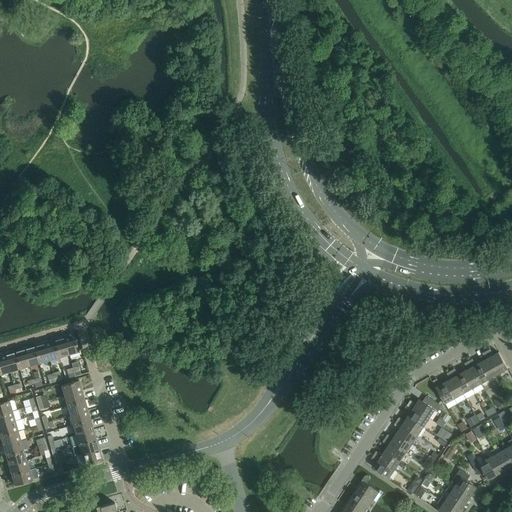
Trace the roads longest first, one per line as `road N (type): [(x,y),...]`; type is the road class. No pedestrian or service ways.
road 1 (secondary): [(262,0),(279,168),(315,230),(353,263)]
road 2 (residential): [(319,511),(409,378),(493,332),(505,346)]
road 3 (secondary): [(371,245),(318,186),(272,0)]
road 4 (track): [(511,155),(407,0)]
road 5 (tertiary): [(353,263),(293,349),(275,393)]
road 6 (tertiary): [(275,393),(299,372),(364,271)]
road 7 (secondary): [(364,271),(443,295),(511,289)]
road 8 (secondary): [(511,262),(419,267),(371,245)]
